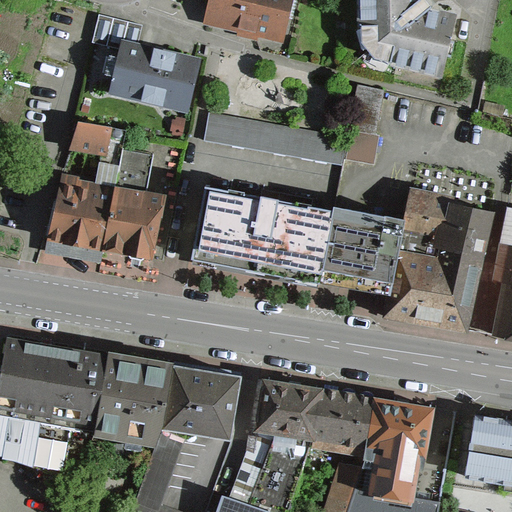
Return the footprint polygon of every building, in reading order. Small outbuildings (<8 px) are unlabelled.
[(284,0),(217,0),(213,19),(243,26),(241,33),(257,37),(258,30),(276,34),(284,0)] [(418,0),(361,0),(362,26),(371,26),(393,53),(391,61),(442,73),(455,18),(427,12),(431,8),(424,0),(419,0),(418,1),(418,0)] [(138,47),(143,25),(99,15),(93,42),(121,49),(123,43),(138,47)] [(121,49),(111,90),(188,108),(199,61),(138,47),(123,43),(121,49)] [(375,134),(383,90),(358,84),(349,130),(352,130),(375,134)] [(347,137),(209,112),(204,139),(342,164),(347,137)] [(80,122),(72,146),(104,152),(122,155),(126,130),(80,122)] [(375,134),(352,130),(347,159),(375,164),(380,135),(375,134)] [(116,187),(122,155),(104,152),(96,191),(114,194),(116,187)] [(104,248),(114,194),(96,191),(71,186),(72,180),(62,178),(49,242),(103,253),(104,248)] [(333,210),(206,186),(192,258),(320,282),(321,276),(333,210)] [(116,187),(114,194),(104,248),(128,253),(131,257),(143,259),(147,256),(153,257),(164,196),(116,187)] [(391,290),(386,313),(467,330),(492,212),(410,195),(405,221),(391,290)] [(334,207),(333,210),(321,276),(391,290),(405,221),(334,207)] [(511,243),(511,273),(510,282),(511,282),(511,209),(509,209),(502,241),(511,243)] [(504,281),(495,334),(511,337),(511,282),(510,282),(504,281)] [(107,356),(7,338),(0,379),(0,453),(64,476),(72,425),(95,429),(107,356)] [(107,356),(95,429),(159,439),(165,423),(173,367),(107,356)] [(174,365),(173,367),(165,423),(188,426),(198,428),(197,433),(212,435),(214,419),(228,420),(235,414),(242,376),(174,365)] [(320,390),(259,379),(250,434),(312,445),(320,390)] [(375,398),(320,390),(312,445),(358,452),(367,453),(375,398)] [(362,470),(374,471),(370,491),(404,496),(409,465),(424,468),(434,407),(375,398),(367,453),(362,467),(362,470)] [(511,420),(476,415),(465,475),(511,483),(511,420)] [(188,426),(165,423),(159,439),(132,511),(157,511),(160,505),(188,426)] [(266,511),(288,511),(312,445),(250,434),(247,454),(231,500),(266,511)] [(367,453),(358,452),(357,466),(362,467),(367,453)] [(357,466),(342,464),(329,502),(326,501),(322,511),(347,511),(362,470),(362,467),(357,466)] [(404,496),(370,491),(374,471),(362,470),(347,511),(438,511),(440,502),(404,496)] [(266,511),(231,500),(222,497),(216,511),(266,511)]
